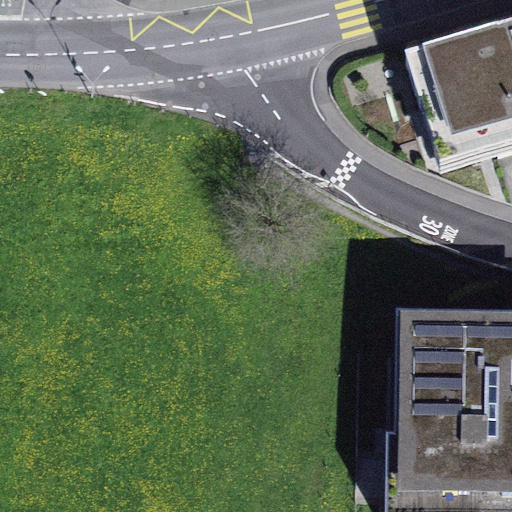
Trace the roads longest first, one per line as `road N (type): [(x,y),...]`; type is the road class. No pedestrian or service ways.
road 1 (residential): [(511,245),(406,208),(305,145),(247,73),(237,40)]
road 2 (secondary): [(237,40),(19,57)]
road 3 (secondary): [(384,0),(237,40)]
